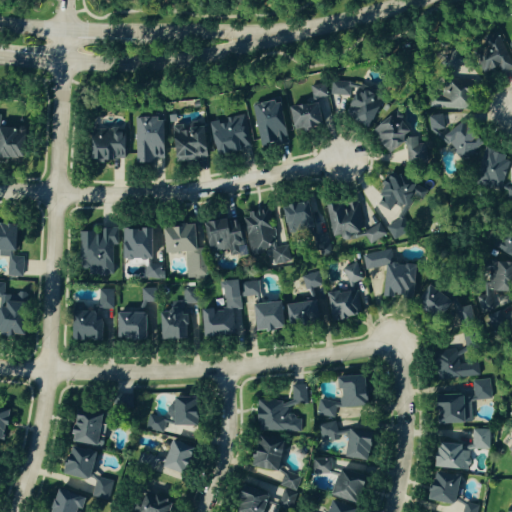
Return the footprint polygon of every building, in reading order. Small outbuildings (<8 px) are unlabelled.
[(498,76),(511,72),(499,34),(470,43),(480,74),(495,68),(498,76)] [(429,109),(460,110),(460,82),(430,81),(429,109)] [(285,108),(289,131),(330,124),(324,85),(309,87),(312,104),(285,108)] [(329,96),(346,97),(345,124),(373,125),(374,87),(329,85),(329,96)] [(250,107),(259,148),(287,142),(279,101),(250,107)] [(428,117),(428,132),(444,132),(443,116),(428,117)] [(212,157),(249,151),(244,117),(207,122),(212,157)] [(132,119),(134,163),(163,162),(161,122),(153,122),(153,118),(132,119)] [(426,163),(425,145),(416,145),(416,138),(403,138),(403,120),(375,120),(375,149),(405,149),(405,163),(426,163)] [(460,161),(480,144),(472,135),(468,139),(456,124),(440,138),(460,161)] [(123,161),(122,130),(88,131),(88,161),(123,161)] [(511,200),(511,186),(509,187),(504,151),(484,154),(483,150),(471,152),(477,191),(493,189),(495,203),(511,200)] [(422,202),(425,187),(381,178),(375,208),(403,213),(406,199),(422,202)] [(322,209),(329,238),(337,236),(338,240),(364,233),(356,201),(322,209)] [(278,231),(309,231),(309,205),(278,205),(278,231)] [(289,263),(286,246),(272,248),(266,210),(242,214),(249,257),(257,256),(259,268),(289,263)] [(199,225),(205,256),(226,251),(227,257),(242,254),(235,218),(199,225)] [(384,227),(392,241),(407,233),(399,219),(384,227)] [(362,232),(367,244),(384,237),(379,225),(362,232)] [(0,258),(5,259),(5,278),(21,278),(21,256),(13,256),(13,227),(0,226),(0,258)] [(160,255),(183,254),(184,280),(198,280),(196,226),(159,228),(160,255)] [(119,229),(118,261),(151,261),(152,230),(119,229)] [(113,276),(113,230),(96,230),(96,234),(77,234),(77,272),(86,272),(86,276),(113,276)] [(511,232),(501,232),(499,258),(511,258),(511,232)] [(313,251),(325,251),(325,237),(314,236),(313,251)] [(361,256),(364,270),(380,267),(381,267),(379,298),(387,299),(389,299),(410,301),(411,282),(408,266),(390,265),(391,258),(389,250),(361,256)] [(506,311),(506,263),(490,263),(491,281),(481,281),(482,296),(476,296),(476,311),(506,311)] [(360,317),(356,280),(360,280),(359,265),(338,267),(341,292),(324,294),(328,320),(360,317)] [(161,266),(146,266),(145,280),(160,280),(161,266)] [(300,280),(304,291),(318,286),(314,275),(300,280)] [(198,338),(241,335),(238,298),(257,297),(256,281),(219,284),(221,312),(210,313),(210,309),(196,311),(198,338)] [(4,284),(0,283),(0,340),(19,342),(22,296),(3,294),(4,284)] [(435,322),(449,301),(425,286),(411,306),(435,322)] [(111,290),(96,291),(97,313),(67,313),(67,344),(99,344),(99,310),(111,310),(111,290)] [(140,290),(139,303),(155,303),(155,290),(140,290)] [(158,342),(188,339),(186,317),(194,316),(192,290),(180,292),(181,301),(168,302),(169,312),(155,313),(158,342)] [(282,305),(284,328),(315,324),(313,302),(282,305)] [(249,305),(250,332),(278,332),(277,304),(249,305)] [(469,307),(454,311),(459,329),(473,325),(469,307)] [(112,315),(113,342),(141,341),(141,315),(112,315)] [(457,366),(455,352),(430,355),(434,382),(478,376),(476,363),(457,366)] [(363,407),(361,375),(332,376),(332,389),(338,389),(338,401),(315,402),(316,418),(333,417),(333,408),(363,407)] [(488,400),(488,380),(471,380),(471,400),(488,400)] [(299,431),(299,420),(291,420),(291,404),(306,404),(305,385),(290,385),(290,401),(254,402),(254,432),(299,431)] [(469,423),(469,403),(460,403),(460,395),(431,395),(432,424),(469,423)] [(111,409),(131,410),(132,396),(111,396),(111,409)] [(169,426),(193,426),(193,400),(169,400),(169,426)] [(98,415),(71,411),(65,443),(92,448),(98,415)] [(161,434),(165,419),(147,414),(143,430),(161,434)] [(342,431),(335,432),(335,422),(318,422),(318,441),(343,440),(342,431)] [(487,451),(489,430),(471,429),(470,445),(432,443),(431,468),(467,470),(468,450),(487,451)] [(367,432),(343,430),(341,458),(365,461),(367,432)] [(279,441),(252,437),(247,468),(275,471),(279,441)] [(154,467),(162,471),(161,474),(165,476),(167,472),(175,476),(188,449),(168,439),(154,467)] [(84,481),(91,453),(65,446),(58,474),(84,481)] [(310,475),(326,475),(326,459),(310,460),(310,475)] [(360,474),(334,468),(327,497),(353,503),(360,474)] [(456,477),(430,471),(422,499),(449,506),(456,477)] [(297,478),(280,475),(278,486),(236,477),(229,511),(262,511),(264,505),(290,511),(297,478)] [(90,498),(107,500),(109,480),(93,478),(90,498)] [(162,511),(165,502),(161,501),(166,485),(145,478),(133,511),(162,511)] [(45,511),(74,511),(76,509),(78,510),(81,498),(52,489),(45,511)] [(349,511),(351,508),(325,502),(322,511),(349,511)] [(462,503),(460,511),(476,511),(477,506),(462,503)]
